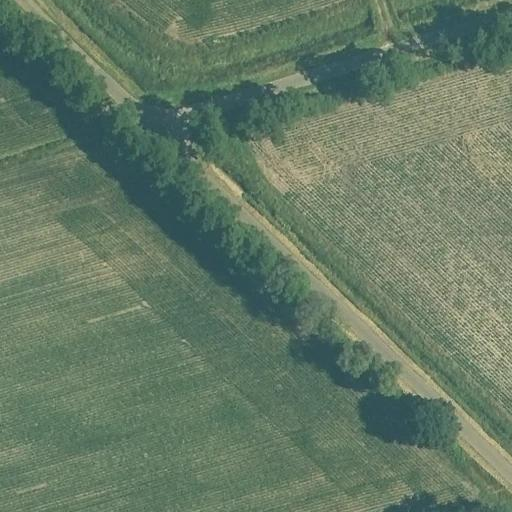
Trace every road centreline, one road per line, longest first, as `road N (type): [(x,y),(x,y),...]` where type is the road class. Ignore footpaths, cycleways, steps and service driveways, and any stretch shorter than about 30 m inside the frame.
road 1 (residential): [(511,487),(135,124)]
road 2 (unclassified): [(511,7),(135,124)]
road 3 (residential): [(135,124),(10,0)]
